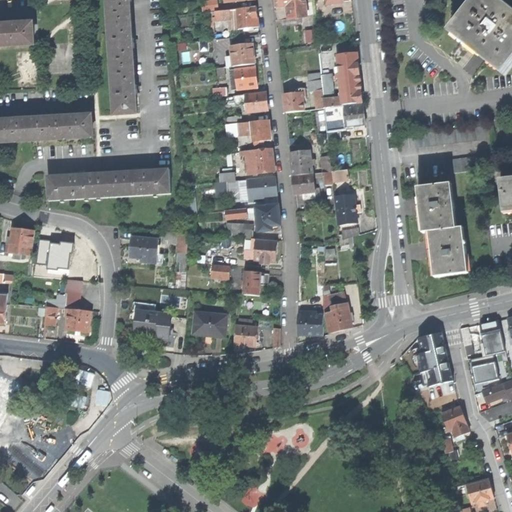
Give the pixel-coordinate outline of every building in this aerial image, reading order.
[(110,0),(117,116),(138,115),(137,96),(140,96),(139,92),(139,87),(136,87),(134,49),(137,49),(137,44),(136,40),(134,40),(132,2),(134,2),(133,0),(110,0)] [(481,52),(507,72),(511,65),(511,13),(494,0),(482,0),(456,33),(474,47),(481,52)] [(205,13),(216,12),(219,11),(218,3),(204,4),(205,13)] [(306,3),(303,4),(289,5),(290,19),(308,17),(306,3)] [(241,29),(260,27),(259,17),(258,7),(238,9),(239,14),(241,29)] [(231,17),(231,15),(230,10),(219,11),(216,12),(217,19),(231,17)] [(0,47),(36,45),(34,25),(16,26),(15,24),(11,24),(7,24),(7,27),(0,27),(0,47)] [(320,45),(321,54),(334,53),(333,43),(320,45)] [(233,55),(235,67),(256,65),(255,54),(254,45),(232,47),(233,55)] [(339,57),(343,95),(344,105),(364,103),(361,78),(359,55),(339,57)] [(237,91),(259,88),(258,79),(257,69),(231,72),(232,87),(236,87),(237,91)] [(322,75),(322,80),(323,91),(324,99),(325,109),(335,108),(345,107),(344,105),(343,95),(340,96),(340,99),(336,99),(333,74),(322,75)] [(309,92),(315,92),(323,91),(322,80),(308,82),(309,92)] [(214,98),(229,97),(228,89),(213,90),(214,98)] [(315,92),(316,100),(324,99),(323,91),(315,92)] [(287,104),(288,113),(307,111),(305,93),(298,93),(286,95),(287,104)] [(248,103),(249,114),(269,111),(268,102),(267,94),(247,96),(248,103)] [(237,105),(248,103),(247,96),(236,98),(237,105)] [(317,110),(325,109),(324,99),(316,100),(317,110)] [(365,106),(345,109),(347,127),(367,125),(366,116),(365,106)] [(345,109),(345,107),(335,108),(336,116),(338,116),(339,119),(340,128),(347,127),(345,109)] [(327,121),(339,119),(338,116),(336,116),(335,108),(325,109),(327,121)] [(0,142),(93,138),(92,118),(74,119),(74,116),(69,117),(65,117),(65,119),(35,121),(35,119),(30,119),(26,119),(26,122),(0,123),(0,142)] [(228,118),(229,125),(239,124),(242,124),(241,117),(228,118)] [(266,142),(272,141),(271,131),(270,121),(253,123),(254,135),(255,143),(266,142)] [(240,137),(254,135),(253,123),(242,124),(239,124),(240,137)] [(228,138),(240,137),(239,124),(229,125),(227,126),(228,138)] [(421,135),(422,148),(496,140),(494,127),(421,135)] [(255,152),(258,174),(276,172),(275,161),(274,149),(255,152)] [(293,165),(295,178),(315,176),(312,152),(292,154),(293,165)] [(323,173),(324,173),(333,172),(331,156),(321,158),(323,173)] [(448,162),(450,175),(483,171),(481,158),(448,162)] [(348,170),(333,172),(334,181),(349,179),(348,170)] [(141,172),(110,174),(111,199),(172,195),(170,171),(141,172)] [(326,186),(334,185),(334,181),(333,172),(324,173),(326,186)] [(222,184),(228,183),(236,182),(235,173),(221,175),(222,184)] [(48,178),(50,202),(111,199),(110,174),(79,176),(48,178)] [(315,176),(295,178),(296,187),(296,194),(306,193),(317,192),(315,176)] [(257,181),(259,198),(279,195),(278,187),(277,179),(257,181)] [(228,183),(229,198),(243,196),(241,181),(236,182),(228,183)] [(511,182),(503,184),(506,212),(511,211),(511,182)] [(427,234),(434,233),(459,230),(453,184),(422,188),(425,211),(427,234)] [(337,197),(338,208),(356,206),(355,195),(337,197)] [(258,208),(260,228),(274,226),(282,225),(281,216),(281,206),(258,208)] [(340,226),(358,224),(357,214),(356,206),(338,208),(340,226)] [(227,212),(228,221),(248,219),(247,210),(227,212)] [(238,225),(241,238),(255,239),(255,231),(244,230),(244,224),(238,225)] [(13,230),(11,254),(15,255),(15,260),(23,261),(24,256),(33,257),(35,232),(23,231),(13,230)] [(343,231),(344,239),(361,237),(360,230),(343,231)] [(439,278),(471,274),(465,230),(459,230),(434,233),(437,258),(439,278)] [(181,234),(178,271),(188,271),(190,234),(181,234)] [(50,244),(51,240),(40,239),(37,263),(48,264),(50,244)] [(159,241),(133,239),(132,249),(132,257),(143,258),(142,263),(157,264),(158,254),(159,241)] [(73,254),(74,243),(60,242),(60,245),(50,244),(48,264),(48,268),(57,269),(57,267),(68,268),(70,254),(73,254)] [(256,262),(278,263),(279,253),(279,244),(258,242),(256,262)] [(213,276),(231,278),(232,268),(214,267),(213,276)] [(247,288),(246,296),(261,297),(262,286),(270,287),(270,282),(271,276),(248,274),(247,282),(243,281),(243,288),(247,288)] [(67,280),(66,296),(65,309),(80,310),(82,281),(67,280)] [(0,296),(0,303),(8,304),(9,294),(4,293),(4,297),(0,296)] [(331,297),(334,308),(346,305),(343,294),(331,297)] [(49,300),(49,308),(57,309),(65,309),(66,296),(58,295),(57,300),(49,300)] [(242,299),(241,314),(265,316),(266,301),(242,299)] [(328,315),(333,335),(344,333),(355,330),(349,305),(346,305),(334,308),(335,313),(328,315)] [(49,308),(47,326),(55,327),(57,309),(49,308)] [(92,311),(80,310),(65,309),(65,314),(69,314),(68,331),(78,332),(90,333),(92,311)] [(139,312),(136,333),(149,335),(159,336),(159,340),(170,341),(173,316),(139,312)] [(197,313),(195,336),(211,338),(227,339),(229,316),(197,313)] [(312,337),(325,337),(325,317),(319,317),(311,317),(300,316),(299,336),(312,337)] [(489,325),(481,326),(485,344),(503,341),(500,322),(489,325)] [(248,347),(257,347),(259,327),(253,327),(240,326),(239,326),(238,346),(248,347)] [(463,330),(467,347),(474,346),(470,328),(463,330)] [(420,340),(424,359),(435,356),(441,355),(449,353),(447,344),(444,334),(420,340)] [(505,346),(503,341),(485,344),(486,350),(505,346)] [(434,364),(438,382),(454,378),(451,361),(434,364)] [(494,362),(472,367),(475,384),(497,379),(494,362)] [(401,370),(408,382),(414,379),(407,367),(401,370)] [(486,400),(488,405),(510,397),(506,386),(484,394),(486,400)] [(444,415),(451,433),(454,431),(469,426),(465,417),(462,408),(444,415)] [(472,433),(469,426),(454,431),(457,439),(472,433)] [(448,454),(449,461),(460,459),(459,452),(454,453),(448,454)] [(469,485),(474,505),(495,500),(493,491),(491,480),(469,485)] [(38,487),(35,485),(29,491),(28,493),(30,494),(31,495),(38,487)] [(459,501),(461,511),(467,511),(465,499),(459,501)]
